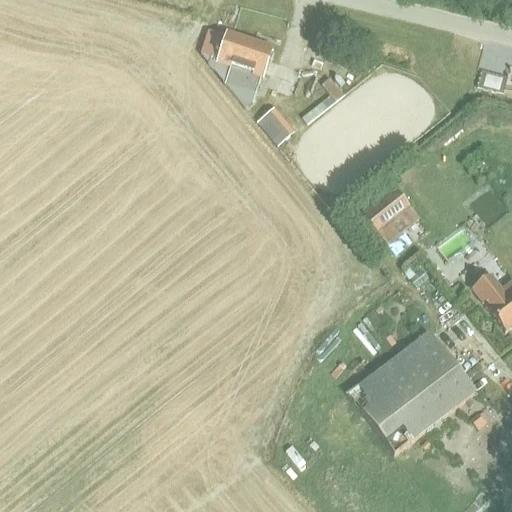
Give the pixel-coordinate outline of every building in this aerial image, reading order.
[(260,81),(270,51),(226,36),(216,67),(229,71),(223,88),(255,98),(260,81)] [(506,79),(480,72),(476,89),(502,96),(506,79)] [(272,113),(256,126),(276,149),(291,136),(272,113)] [(386,247),(414,225),(417,222),(394,192),(362,217),(386,247)] [(489,279),(472,293),(504,335),(511,328),(511,285),(500,294),(489,279)] [(426,337),(345,398),(392,459),(472,398),(426,337)] [(475,418),(467,425),(475,435),(483,428),(481,426),(486,422),(481,416),(477,420),(475,418)]
